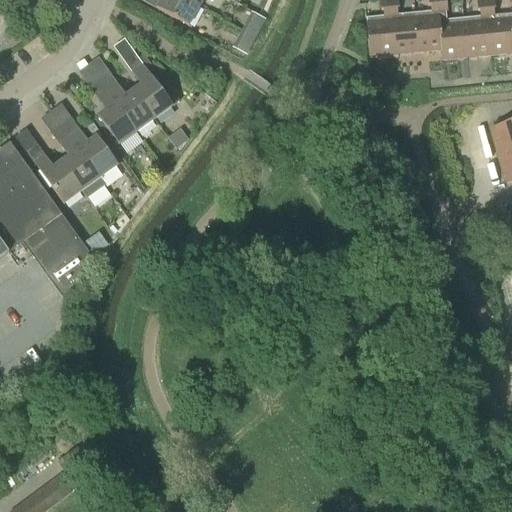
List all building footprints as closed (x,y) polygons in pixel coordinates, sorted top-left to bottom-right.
[(199,9),(182,0),(161,0),(160,0),(136,0),(188,29),(199,9)] [(182,0),(199,9),(204,0),(182,0)] [(369,59),(394,57),(388,0),(380,1),(382,18),(366,20),(369,59)] [(388,0),(394,57),(418,54),(415,15),(399,17),(397,0),(388,0)] [(418,54),(441,52),(442,52),(436,0),(428,0),(430,14),(415,15),(418,54)] [(436,0),(442,52),(441,52),(442,62),(467,60),(463,21),(448,22),(445,0),(436,0)] [(494,0),(485,1),(490,58),(511,55),(511,24),(511,16),(495,18),(494,0)] [(477,19),(463,21),(467,60),(490,58),(485,1),(475,2),(477,19)] [(140,86),(132,92),(154,121),(179,103),(169,89),(161,94),(148,75),(147,75),(134,57),(124,64),(140,86)] [(109,75),(99,82),(136,134),(154,121),(132,92),(125,97),(109,75)] [(136,134),(99,82),(89,89),(105,111),(97,118),(118,147),(136,134)] [(71,121),(62,129),(104,187),(99,180),(117,168),(91,133),(83,138),(71,121)] [(511,125),(490,132),(505,185),(511,182),(511,125)] [(64,152),(56,158),(87,200),(104,187),(62,129),(52,135),(64,152)] [(9,145),(0,151),(0,260),(9,253),(19,267),(33,258),(50,283),(62,299),(71,293),(89,254),(9,145)] [(87,200),(56,158),(48,164),(36,147),(25,155),(63,207),(81,194),(86,200),(87,200)] [(96,256),(110,244),(101,234),(88,245),(96,256)] [(61,471),(80,493),(100,477),(81,454),(61,471)] [(14,511),(46,511),(70,494),(58,479),(14,511)]
